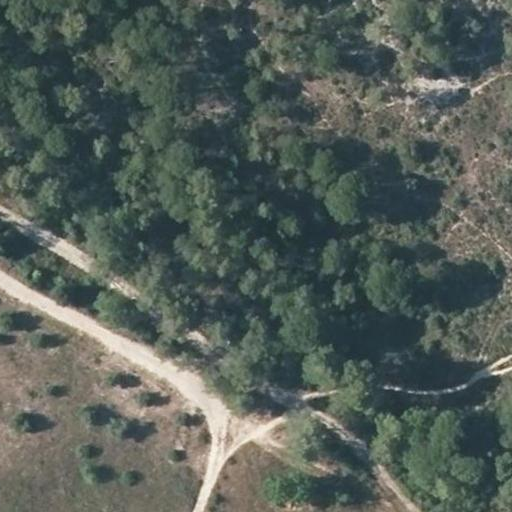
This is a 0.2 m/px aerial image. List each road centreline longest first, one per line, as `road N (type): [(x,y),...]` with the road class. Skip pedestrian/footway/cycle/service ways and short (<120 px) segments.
road 1 (track): [(0,216),(337,428),(415,511)]
road 2 (track): [(201,511),(219,461),(223,413),(198,383),(0,278)]
